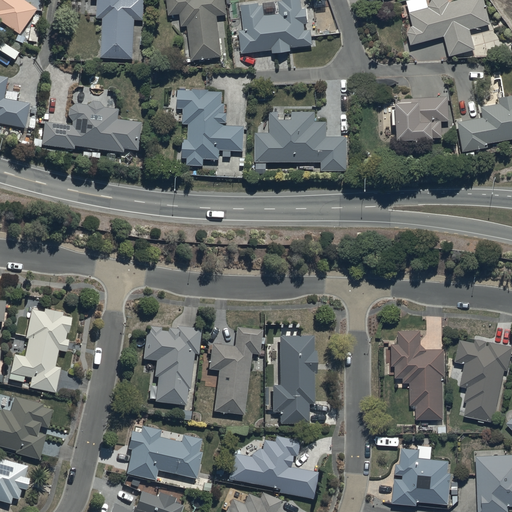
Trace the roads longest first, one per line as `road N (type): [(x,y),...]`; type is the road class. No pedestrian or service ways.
road 1 (secondary): [(0,171),(140,202),(346,208)]
road 2 (residential): [(120,272),(102,385),(68,511)]
road 3 (residential): [(358,288),(229,287),(120,272)]
road 4 (residential): [(358,288),(356,474),(348,511)]
road 5 (secondary): [(511,234),(346,208)]
road 6 (secondary): [(346,208),(399,200),(511,202)]
road 7 (residential): [(511,302),(358,288)]
road 8 (residential): [(120,272),(0,252)]
